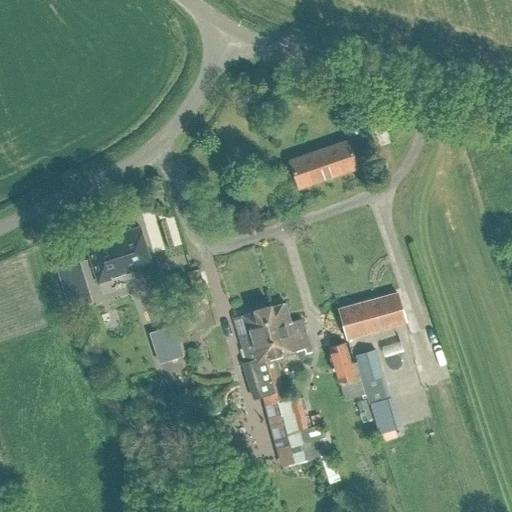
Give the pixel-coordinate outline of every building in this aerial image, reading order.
[(371,129),(378,148),(393,144),(385,123),(371,129)] [(343,129),(346,138),(358,134),(355,125),(343,129)] [(348,140),(289,161),(298,187),(357,167),(348,140)] [(151,266),(140,227),(85,244),(97,283),(151,266)] [(92,301),(80,261),(54,269),(66,309),(92,301)] [(193,291),(187,293),(184,294),(189,313),(180,316),(185,335),(215,326),(199,271),(188,274),(193,291)] [(361,333),(369,331),(405,320),(397,294),(362,304),(338,310),(346,337),(361,333)] [(271,307),(276,326),(263,330),(271,358),(272,357),(303,349),(304,354),(310,352),(301,319),(289,322),(284,303),(271,307)] [(253,312),(243,315),(233,318),(247,364),(242,366),(253,401),(263,398),(280,464),(328,451),(321,424),(307,428),(297,430),(289,400),(289,399),(284,400),(272,357),(271,358),(263,330),(276,326),(271,307),(270,305),(253,310),(253,312)] [(397,328),(400,339),(423,334),(420,322),(397,328)] [(168,360),(183,355),(173,324),(158,329),(168,360)] [(328,346),(343,400),(365,394),(360,377),(355,378),(345,341),(328,346)] [(365,394),(368,404),(389,398),(375,349),(354,355),(360,377),(365,394)] [(435,378),(430,358),(405,363),(410,383),(435,378)] [(437,386),(446,413),(458,409),(449,382),(437,386)] [(437,413),(431,395),(417,400),(423,418),(437,413)] [(300,398),(289,400),(297,430),(307,428),(300,398)] [(340,431),(336,408),(327,410),(331,433),(340,431)]
